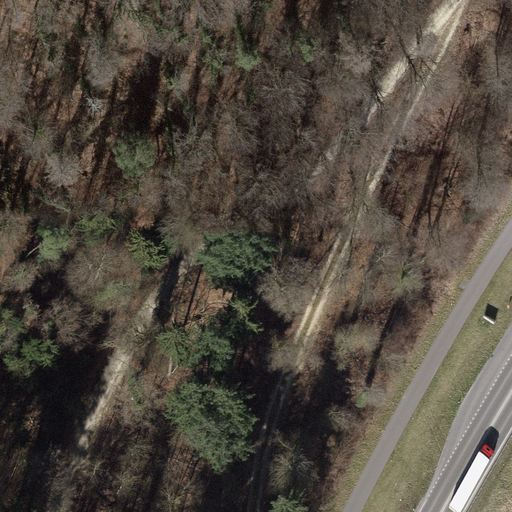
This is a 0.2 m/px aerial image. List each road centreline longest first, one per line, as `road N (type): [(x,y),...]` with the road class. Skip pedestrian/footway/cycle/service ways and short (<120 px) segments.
road 1 (track): [(456,0),(326,166),(218,238),(168,283),(123,341),(57,511)]
road 2 (track): [(465,0),(292,362),(253,511)]
road 3 (trunk): [(443,511),(511,394)]
